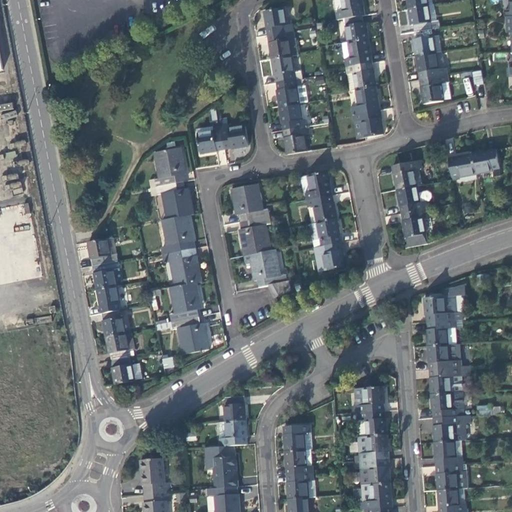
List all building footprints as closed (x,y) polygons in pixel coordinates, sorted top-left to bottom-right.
[(362,0),(335,0),(339,20),(346,19),(363,16),(365,15),(362,0)] [(408,0),(409,8),(433,4),(431,0),(408,0)] [(414,25),(415,32),(432,29),(440,28),(439,20),(437,21),(434,4),(433,4),(409,8),(412,25),(414,25)] [(294,31),(293,24),(287,25),(284,8),(265,11),(268,28),(269,36),(294,31)] [(349,42),(369,39),(366,23),(364,23),(363,16),(346,19),(349,42)] [(417,56),(442,52),(439,36),(434,37),(432,29),(415,32),(416,39),(414,40),(417,56)] [(294,31),(269,36),(270,43),(273,59),(292,56),(299,55),(297,38),(295,38),(294,31)] [(353,66),(372,63),(371,56),(372,56),(369,39),(349,42),(343,43),(346,60),(345,60),(347,67),(353,66)] [(421,80),(448,75),(447,68),(445,68),(442,52),(417,56),(421,80)] [(292,56),(273,59),(275,76),(277,76),(278,83),(302,79),(301,72),(295,73),(292,56)] [(357,90),(377,87),(374,70),(372,63),(353,66),(347,67),(348,74),(355,73),(357,90)] [(448,75),(421,80),(422,87),(425,104),(444,101),(444,100),(452,99),(448,75)] [(308,102),(305,86),(303,86),(302,79),(278,83),(279,90),(278,90),(280,107),(300,104),(308,102)] [(353,107),(354,115),(380,111),(377,87),(357,90),(360,106),(353,107)] [(300,104),(280,107),(283,123),(285,131),(307,127),(305,120),(302,120),(300,104)] [(384,135),(380,111),(354,115),(358,139),(365,138),(384,135)] [(228,125),(221,126),(225,148),(232,147),(232,149),(249,146),(246,127),(229,129),(228,125)] [(225,148),(221,126),(214,127),(197,130),(198,134),(201,154),(218,151),(225,149),(225,148)] [(307,127),(285,131),(286,138),(288,155),(308,152),(305,135),(308,134),(307,127)] [(157,187),(184,182),(182,174),(186,174),(181,148),(155,153),(159,179),(156,180),(157,187)] [(473,155),(477,174),(493,171),(493,169),(500,168),(497,150),(473,155)] [(461,177),(477,174),(473,155),(449,159),(452,177),(460,175),(461,177)] [(420,161),(393,166),(398,190),(416,186),(413,170),(419,168),(422,168),(420,161)] [(423,185),(419,168),(413,170),(416,186),(423,185)] [(309,200),(332,196),(331,188),(328,172),(309,175),(309,176),(301,177),(305,194),(307,193),(309,200)] [(185,189),(184,182),(157,187),(159,194),(163,194),(167,219),(189,215),(194,214),(189,188),(185,189)] [(240,215),(241,222),(270,217),(269,209),(264,210),(259,184),(232,189),(237,215),(240,215)] [(403,214),(430,208),(428,201),(431,200),(433,198),(432,194),(429,192),(418,194),(416,186),(398,190),(401,206),(403,214)] [(332,196),(309,200),(310,208),(315,207),(318,223),(337,219),(334,203),(332,196)] [(404,249),(428,244),(423,217),(431,215),(430,208),(403,214),(404,221),(408,244),(403,245),(404,249)] [(194,241),(189,215),(167,219),(162,220),(167,246),(162,247),(164,255),(195,249),(194,241)] [(270,217),(241,222),(243,230),(240,230),(245,256),(272,251),(267,225),(272,225),(270,217)] [(341,236),(337,219),(318,223),(311,225),(315,248),(323,247),(342,243),(340,236),(341,236)] [(97,241),(89,242),(92,259),(94,266),(118,262),(114,238),(108,239),(108,238),(97,241)] [(343,250),(342,243),(323,247),(315,248),(320,272),(346,267),(343,250)] [(196,256),(195,249),(164,255),(166,263),(170,262),(175,287),(197,283),(202,282),(197,256),(196,256)] [(277,250),(272,251),(245,256),(247,264),(251,263),(255,281),(259,280),(260,288),(270,286),(270,288),(276,298),(291,291),(289,281),(288,282),(287,275),(282,276),(277,250)] [(118,262),(94,266),(95,274),(98,290),(117,287),(114,270),(120,269),(118,262)] [(197,283),(175,287),(170,288),(175,313),(171,314),(172,322),(201,316),(200,309),(202,309),(197,283)] [(449,289),(449,295),(461,294),(471,294),(470,283),(449,289)] [(117,287),(98,290),(101,306),(103,314),(120,311),(118,303),(120,303),(117,287)] [(432,314),(433,321),(468,319),(468,311),(462,312),(461,294),(449,295),(430,297),(430,307),(431,314),(432,314)] [(120,311),(103,314),(104,321),(107,337),(126,334),(123,318),(121,318),(120,311)] [(203,323),(201,316),(172,322),(174,330),(178,329),(183,355),(210,350),(205,323),(203,323)] [(432,335),(433,345),(464,343),(469,343),(468,319),(433,321),(433,328),(432,328),(432,335)] [(171,330),(174,330),(172,322),(156,325),(157,328),(158,330),(171,328),(171,330)] [(126,334),(107,337),(110,354),(111,353),(113,361),(131,358),(129,350),(135,349),(132,334),(126,335),(126,334)] [(465,367),(464,343),(433,345),(434,359),(435,369),(452,368),(465,367)] [(131,358),(113,361),(114,368),(113,368),(116,385),(135,381),(131,358)] [(172,358),(163,360),(165,369),(174,367),(172,358)] [(452,368),(435,369),(436,393),(467,391),(466,374),(474,373),(473,366),(466,367),(465,367),(452,368)] [(356,411),(362,411),(387,409),(386,402),(388,402),(387,385),(360,387),(361,404),(355,404),(356,411)] [(439,409),(440,416),(464,415),(464,409),(468,408),(467,391),(436,393),(437,401),(437,409),(439,409)] [(227,406),(228,421),(248,420),(247,408),(246,394),(228,396),(229,406),(227,406)] [(483,405),(484,413),(496,412),(495,404),(483,405)] [(360,418),(361,435),(390,433),(389,423),(389,417),(387,417),(387,409),(362,411),(362,418),(360,418)] [(438,429),(439,440),(467,439),(469,438),(469,423),(475,422),(474,414),(464,415),(440,416),(440,424),(438,424),(438,429)] [(219,421),(221,447),(239,446),(249,445),(248,438),(249,438),(248,430),(248,420),(228,421),(219,421)] [(287,437),(288,449),(315,448),(313,423),(288,424),(288,432),(287,432),(287,437)] [(364,452),(364,459),(392,457),(391,443),(390,433),(361,435),(362,453),(364,452)] [(442,457),(442,464),(469,462),(467,439),(439,440),(440,450),(440,457),(442,457)] [(230,457),(240,456),(239,446),(221,447),(209,447),(209,450),(229,449),(230,457)] [(289,461),(290,473),(316,471),(315,448),(288,449),(289,461)] [(241,486),(242,486),(240,456),(230,457),(229,449),(209,450),(211,469),(218,469),(219,488),(241,486)] [(148,484),(149,493),(172,491),(172,482),(167,482),(165,457),(144,459),(145,472),(146,484),(148,484)] [(364,459),(366,483),(393,481),(392,468),(392,457),(364,459)] [(434,474),(434,458),(422,459),(422,474),(434,474)] [(441,477),(442,488),(471,487),(474,486),(473,470),(469,470),(469,462),(442,464),(443,472),(441,472),(441,477)] [(291,486),(291,497),(310,496),(309,479),(317,479),(316,471),(290,473),(291,486)] [(309,479),(310,496),(319,495),(317,479),(309,479)] [(366,483),(368,507),(393,505),(395,505),(394,493),(393,481),(366,483)] [(242,493),(241,486),(219,488),(213,488),(214,495),(219,495),(220,509),(212,510),(211,511),(243,511),(243,507),(244,507),(244,501),(243,493),(242,493)] [(455,511),(472,511),(471,487),(442,488),(443,501),(443,511),(455,511)] [(173,500),(172,491),(149,493),(150,502),(148,502),(148,511),(169,511),(169,500),(173,500)] [(292,508),(292,511),(310,511),(311,511),(310,496),(291,497),(292,508)]
